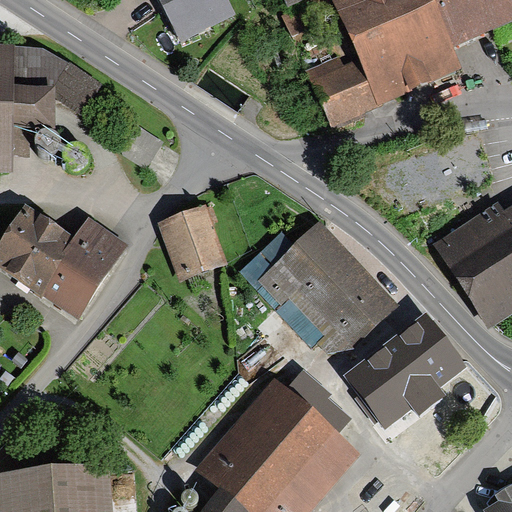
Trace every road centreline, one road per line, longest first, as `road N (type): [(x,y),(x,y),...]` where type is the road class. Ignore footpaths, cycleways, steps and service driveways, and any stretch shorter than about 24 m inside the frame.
road 1 (tertiary): [(511,371),(391,252),(278,168)]
road 2 (tertiary): [(278,168),(20,0)]
road 3 (residential): [(278,168),(393,124),(511,101)]
road 4 (residential): [(436,511),(511,419)]
